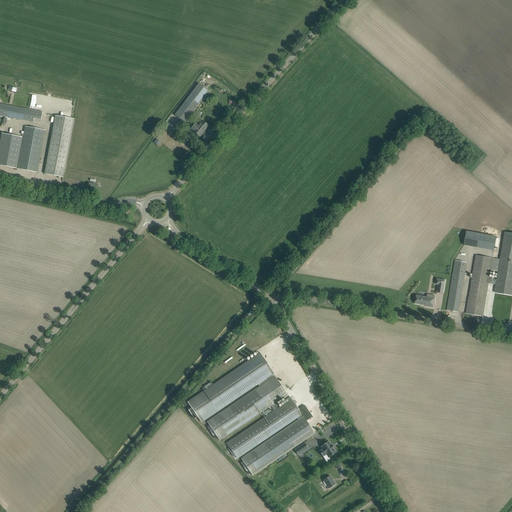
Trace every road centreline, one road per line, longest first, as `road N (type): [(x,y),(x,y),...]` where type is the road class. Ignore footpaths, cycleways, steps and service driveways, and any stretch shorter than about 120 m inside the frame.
road 1 (track): [(76,511),(265,292)]
road 2 (tertiary): [(166,198),(345,0)]
road 3 (tertiary): [(394,511),(271,297)]
road 4 (unclassified): [(511,333),(271,297)]
road 5 (tertiary): [(0,397),(147,219)]
road 6 (tertiary): [(145,203),(96,206),(0,184)]
road 7 (tertiary): [(271,297),(166,220)]
